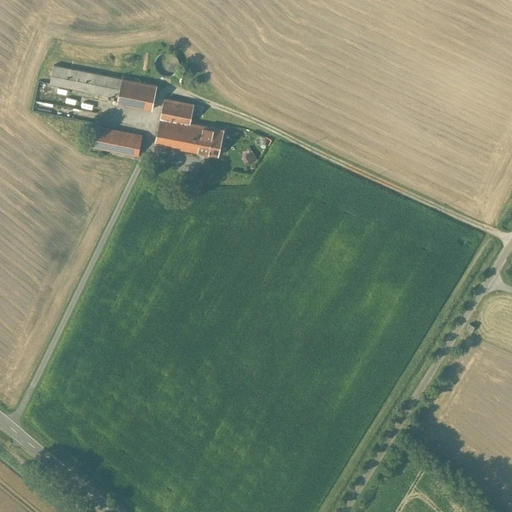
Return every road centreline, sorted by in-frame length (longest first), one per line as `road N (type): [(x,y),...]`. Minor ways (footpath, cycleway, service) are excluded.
road 1 (unclassified): [(511,243),(345,511)]
road 2 (tertiary): [(0,419),(111,511)]
